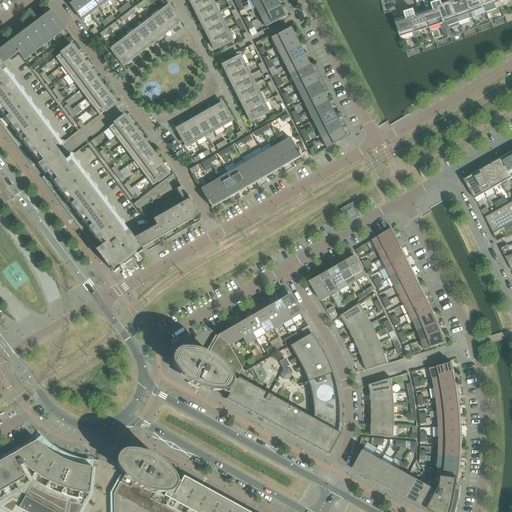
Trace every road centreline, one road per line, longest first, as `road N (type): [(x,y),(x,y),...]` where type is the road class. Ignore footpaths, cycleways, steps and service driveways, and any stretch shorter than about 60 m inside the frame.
road 1 (residential): [(475,511),(485,425),(472,345),(405,199)]
road 2 (residential): [(53,0),(216,231)]
road 3 (residential): [(330,487),(349,429),(347,384),(285,265)]
road 4 (tertiary): [(330,487),(142,382)]
road 5 (tertiary): [(124,414),(305,511)]
road 6 (residential): [(216,231),(376,140)]
road 7 (residential): [(135,351),(285,265)]
road 8 (tertiary): [(97,298),(0,167)]
road 9 (residential): [(376,140),(304,0)]
road 10 (residential): [(376,140),(511,64)]
road 11 (residential): [(511,307),(445,174)]
road 12 (residential): [(285,265),(405,199)]
road 13 (residential): [(97,298),(216,231)]
